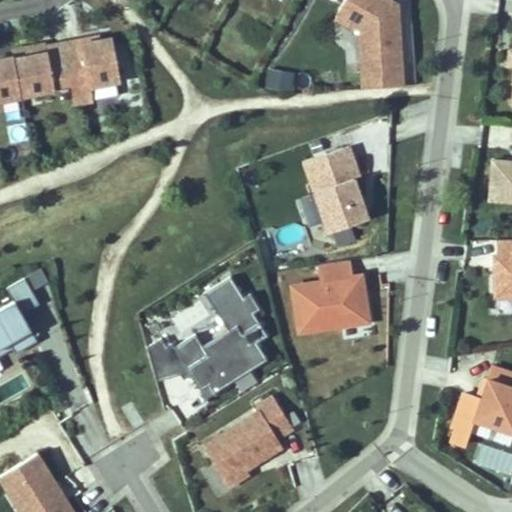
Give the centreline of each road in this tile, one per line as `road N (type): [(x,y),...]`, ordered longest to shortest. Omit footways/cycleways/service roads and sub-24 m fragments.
road 1 (residential): [(454,0),(401,438)]
road 2 (residential): [(401,438),(305,511)]
